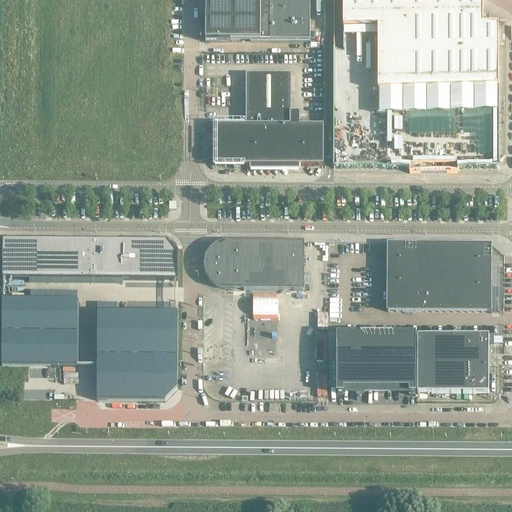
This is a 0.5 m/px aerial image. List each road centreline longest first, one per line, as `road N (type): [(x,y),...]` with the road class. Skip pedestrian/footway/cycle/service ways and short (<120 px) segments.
road 1 (secondary): [(32,444),(511,448)]
road 2 (unclassified): [(511,192),(190,189)]
road 3 (unclassified): [(190,418),(511,419)]
road 4 (unclassified): [(191,226),(511,229)]
road 5 (unknown): [(191,278),(221,305),(243,360),(262,367),(277,359),(301,268)]
road 6 (unclassified): [(190,418),(191,226)]
road 7 (unclassified): [(0,221),(191,226)]
road 8 (unclassified): [(190,189),(0,191)]
road 9 (unclassified): [(190,189),(192,0)]
road 10 (unknown): [(377,323),(373,272),(359,263),(347,273),(344,309),(362,323)]
road 11 (unclassified): [(51,417),(190,418)]
road 12 (unknown): [(377,323),(511,319)]
